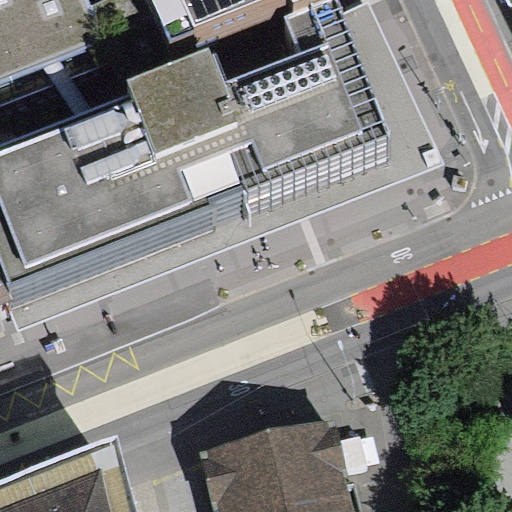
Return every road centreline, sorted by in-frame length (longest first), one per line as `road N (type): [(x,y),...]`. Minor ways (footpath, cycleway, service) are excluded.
road 1 (primary): [(0,448),(511,249)]
road 2 (residential): [(435,0),(511,168)]
